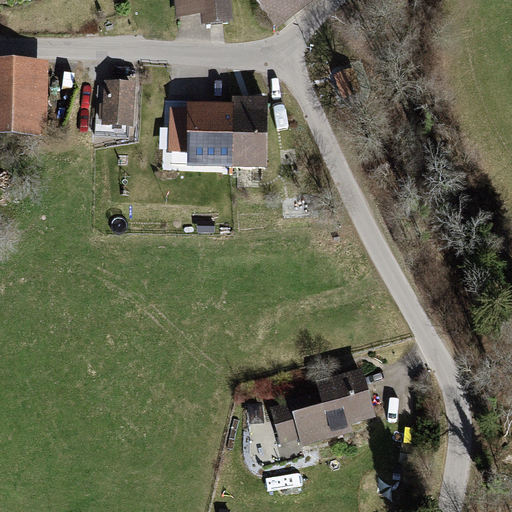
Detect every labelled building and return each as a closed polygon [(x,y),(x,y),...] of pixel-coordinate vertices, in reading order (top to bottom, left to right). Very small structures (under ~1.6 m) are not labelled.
[(225,0),(175,0),(176,17),(203,15),(203,25),(227,23),(225,0)] [(256,0),(273,22),(302,0),(256,0)] [(0,66),(0,136),(43,137),(45,68),(0,66)] [(335,81),(342,106),(353,102),(346,78),(335,81)] [(104,84),(102,126),(130,127),(133,85),(104,84)] [(191,108),(191,168),(265,168),(265,108),(191,108)] [(356,377),(315,387),(318,398),(289,405),(290,408),(271,412),(279,447),(299,442),(301,451),(350,440),(347,426),(367,421),(356,377)]
